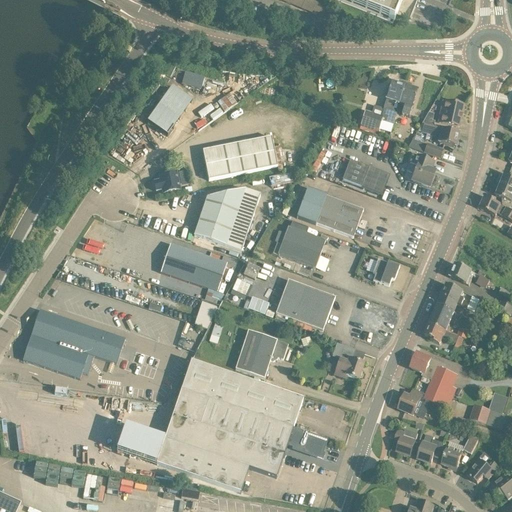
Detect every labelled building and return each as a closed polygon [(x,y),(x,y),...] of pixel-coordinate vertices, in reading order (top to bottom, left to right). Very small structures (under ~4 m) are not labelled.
[(305,0),(293,0),(291,6),(301,10),(305,0)] [(311,14),(316,3),(307,0),(305,0),(301,10),(311,14)] [(402,0),(340,0),(394,22),(397,15),(402,0)] [(326,7),(316,3),(311,14),(322,19),(326,7)] [(182,84),(201,90),(205,78),(186,73),(182,84)] [(378,136),(379,131),(382,122),(393,126),(399,105),(405,87),(399,85),(398,87),(391,85),(383,111),(385,112),(383,118),(365,112),(361,126),(365,127),(364,132),(378,136)] [(410,88),(405,87),(399,105),(404,107),(401,117),(409,119),(417,92),(410,90),(410,88)] [(172,89),(148,125),(169,139),(193,103),(172,89)] [(223,101),(228,109),(236,104),(232,96),(223,101)] [(458,129),(460,122),(461,122),(464,107),(462,107),(461,105),(458,104),(457,106),(447,103),(445,112),(441,111),(439,124),(458,129)] [(421,126),(424,127),(433,129),(434,123),(432,122),(433,116),(428,114),(421,126)] [(424,127),(422,133),(437,137),(437,136),(440,137),(438,145),(456,149),(459,135),(433,129),(424,127)] [(277,169),(271,139),(203,153),(209,182),(277,169)] [(424,155),(427,146),(414,141),(409,149),(424,155)] [(424,155),(439,160),(443,151),(428,145),(427,146),(424,155)] [(418,167),(412,183),(429,189),(435,173),(431,171),(434,164),(412,156),(409,164),(418,167)] [(371,170),(372,168),(369,167),(368,169),(350,162),(342,181),(381,196),(388,176),(371,170)] [(159,178),(160,182),(154,183),(156,193),(162,192),(163,196),(180,192),(177,174),(159,178)] [(500,186),(511,191),(511,178),(505,175),(500,186)] [(511,191),(500,186),(496,198),(505,201),(502,207),(511,212),(511,191)] [(260,197),(245,191),(207,199),(194,238),(241,254),(260,197)] [(315,226),(326,198),(307,191),(296,219),(315,226)] [(326,198),(315,226),(353,240),(357,229),(365,232),(367,224),(360,221),(363,212),(326,198)] [(511,212),(501,206),(495,203),(485,198),(480,211),(496,218),(499,212),(504,215),(503,217),(511,223),(511,212)] [(511,238),(492,227),(486,240),(479,238),(473,252),(495,261),(499,251),(505,254),(511,238)] [(315,271),(325,242),(288,229),(277,257),(315,271)] [(86,237),(82,248),(96,253),(100,242),(86,237)] [(170,246),(160,275),(217,294),(227,266),(170,246)] [(389,288),(391,282),(394,283),(399,269),(378,261),(372,275),(375,276),(373,283),(389,288)] [(256,281),(260,268),(248,265),(244,278),(256,281)] [(472,273),(456,266),(450,279),(469,287),(472,281),(469,280),(472,273)] [(484,280),(480,278),(479,281),(477,284),(486,289),(488,287),(490,284),(484,280)] [(237,280),(232,292),(246,298),(251,286),(237,280)] [(322,333),(335,299),(288,282),(275,316),(322,333)] [(463,293),(447,286),(438,307),(455,314),(458,307),(467,311),(470,304),(461,300),(463,293)] [(193,326),(206,330),(218,307),(201,302),(193,326)] [(511,307),(501,302),(497,310),(511,317),(511,314),(511,307)] [(455,314),(438,307),(430,326),(446,333),(451,321),(458,324),(461,316),(455,314)] [(40,313),(31,338),(88,357),(117,366),(125,341),(40,313)] [(215,325),(212,337),(220,339),(223,326),(215,325)] [(442,340),(453,344),(457,345),(459,338),(446,333),(430,326),(425,338),(431,340),(430,342),(440,346),(442,340)] [(248,332),(235,371),(264,381),(272,358),(283,362),(288,346),(277,342),(248,332)] [(80,381),(88,357),(31,338),(23,362),(80,381)] [(344,348),(343,352),(337,369),(334,377),(346,381),(347,378),(358,381),(359,379),(361,378),(362,374),(361,373),(364,365),(362,365),(363,361),(353,358),(355,352),(344,348)] [(454,349),(452,358),(464,362),(467,353),(458,351),(454,349)] [(434,380),(430,390),(446,397),(456,376),(439,369),(438,371),(429,367),(431,361),(417,355),(411,370),(425,376),(434,380)] [(181,393),(293,431),(303,401),(260,387),(191,363),(181,393)] [(424,420),(431,404),(442,408),(446,397),(430,390),(427,398),(413,392),(410,399),(405,396),(399,411),(413,417),(414,415),(424,420)] [(327,443),(293,431),(181,393),(156,466),(192,479),(240,495),(248,470),(276,480),(283,459),(318,471),(327,443)] [(481,409),(476,423),(490,428),(495,413),(481,409)] [(408,432),(406,440),(403,439),(404,434),(398,432),(394,445),(399,447),(397,454),(410,458),(418,435),(408,432)] [(426,437),(423,445),(418,461),(431,465),(434,458),(439,460),(444,445),(433,442),(434,439),(426,437)] [(471,456),(480,440),(471,438),(463,452),(471,456)] [(448,449),(442,466),(457,471),(462,454),(448,449)] [(487,466),(480,461),(467,476),(470,479),(469,479),(471,481),(472,480),(478,485),(484,478),(489,482),(499,469),(490,462),(487,466)] [(119,487),(120,483),(62,472),(60,481),(73,484),(71,493),(84,496),(85,489),(95,491),(93,500),(98,501),(99,497),(104,498),(107,484),(119,487)] [(489,490),(489,491),(486,493),(492,501),(496,499),(499,502),(505,497),(509,502),(511,499),(511,482),(506,476),(489,490)] [(122,484),(121,493),(158,498),(159,489),(122,484)] [(200,495),(182,492),(181,500),(198,503),(200,495)] [(0,511),(17,511),(21,506),(18,504),(17,505),(0,497),(0,511)] [(409,511),(430,511),(432,507),(418,502),(415,511),(410,510),(409,511)]
